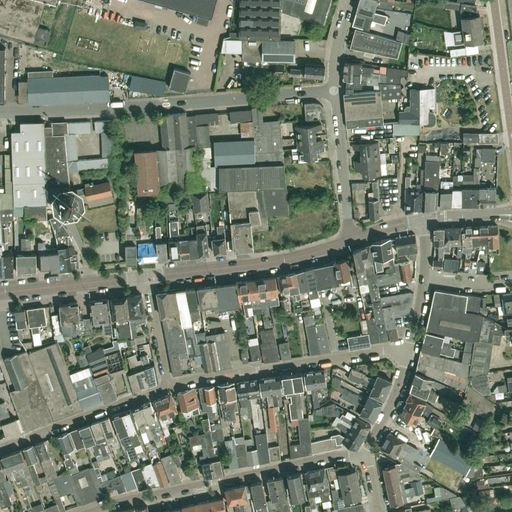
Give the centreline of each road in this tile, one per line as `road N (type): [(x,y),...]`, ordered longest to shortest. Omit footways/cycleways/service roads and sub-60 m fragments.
road 1 (residential): [(0,111),(333,90)]
road 2 (residential): [(91,511),(334,456),(362,457)]
road 3 (residential): [(166,387),(406,350)]
road 4 (unclassified): [(145,276),(270,263),(352,238)]
road 5 (residential): [(0,447),(166,387)]
road 6 (residential): [(352,238),(333,90)]
road 7 (unclassified): [(0,292),(145,276)]
road 8 (residential): [(511,140),(494,0)]
